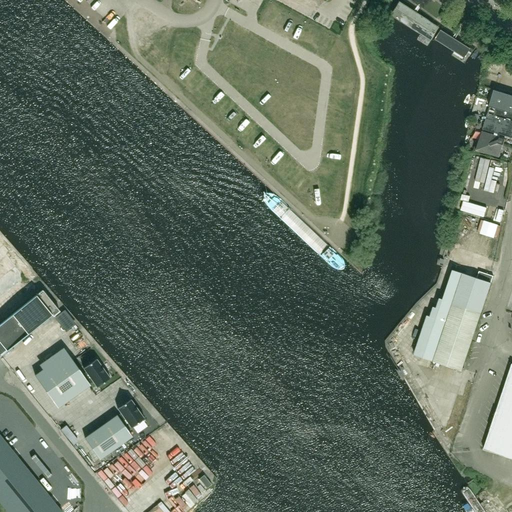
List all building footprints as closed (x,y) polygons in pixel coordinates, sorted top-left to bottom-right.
[(398,0),(389,15),(428,41),(439,26),(399,0),(398,0)] [(112,24),(116,28),(123,21),(120,17),(112,24)] [(467,60),(474,49),(442,29),(435,40),(467,60)] [(511,137),(511,95),(494,90),(483,129),(511,137)] [(500,138),(482,133),(479,142),(477,141),(475,148),(483,150),(482,152),(499,157),(502,145),(504,145),(506,139),(500,138)] [(498,178),(503,179),(506,168),(501,166),(498,178)] [(488,218),(481,240),(490,243),(497,220),(488,218)] [(0,293),(21,276),(13,267),(6,273),(4,271),(0,274),(0,293)] [(491,283),(463,273),(452,270),(443,299),(439,297),(436,307),(433,306),(430,316),(427,315),(414,355),(433,361),(461,371),(491,283)] [(21,292),(29,286),(21,276),(0,293),(0,309),(4,306),(2,303),(6,299),(9,302),(15,297),(16,299),(23,294),(21,292)] [(43,290),(0,324),(0,356),(0,357),(52,315),(54,316),(60,311),(55,305),(43,290)] [(60,333),(71,322),(66,318),(56,328),(60,333)] [(365,344),(363,346),(361,348),(360,352),(367,365),(410,432),(414,432),(420,428),(421,424),(372,347),(365,344)] [(86,372),(82,374),(67,353),(35,376),(58,408),(90,385),(89,384),(93,382),(97,388),(110,378),(96,359),(83,368),(86,372)] [(511,363),(483,449),(511,458),(511,363)] [(131,428),(144,418),(131,399),(117,408),(121,413),(117,416),(117,415),(85,438),(100,459),(132,436),(124,425),(128,423),(131,428)] [(0,502),(8,511),(61,511),(62,511),(59,508),(0,434),(0,502)] [(88,450),(83,453),(98,476),(103,473),(88,450)]
